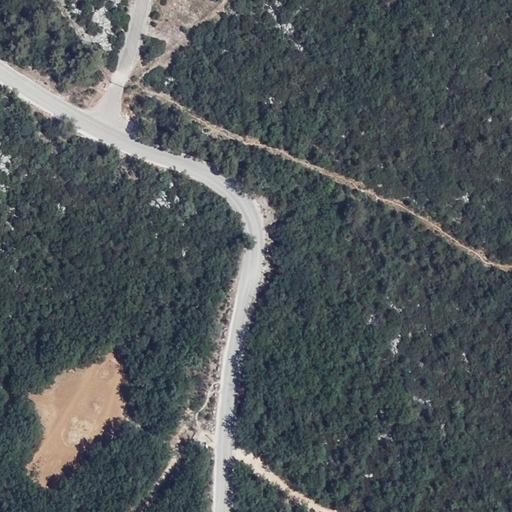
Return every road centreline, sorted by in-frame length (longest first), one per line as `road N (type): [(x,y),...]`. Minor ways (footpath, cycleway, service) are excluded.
road 1 (tertiary): [(219,511),(255,229),(223,181),(102,131),(0,67)]
road 2 (track): [(137,511),(182,441),(223,439)]
road 3 (track): [(223,439),(320,511)]
